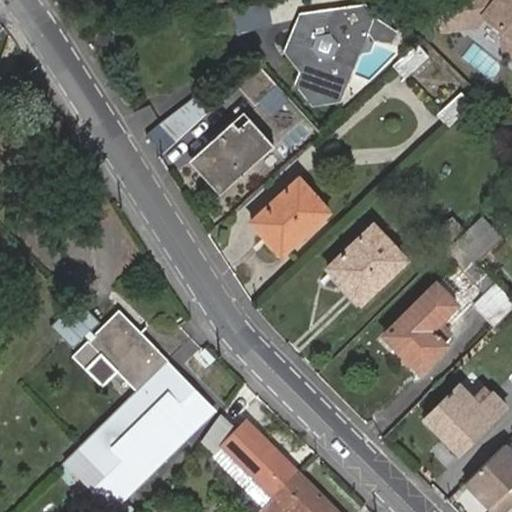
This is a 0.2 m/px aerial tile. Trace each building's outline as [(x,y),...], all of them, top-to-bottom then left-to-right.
[(511,0),(458,0),(443,1),(446,37),(481,34),(490,22),(511,43),(511,0)] [(353,31),(368,33),(375,19),(366,8),(314,14),(309,27),(294,30),(286,49),(301,70),(295,83),(303,94),(316,92),(323,102),(338,100),(344,87),(335,78),(340,66),(353,66),(360,52),(347,43),(353,31)] [(360,52),(368,33),(353,31),(347,43),(360,52)] [(416,43),(392,65),(405,80),(429,57),(416,43)] [(335,78),(344,87),(353,66),(340,66),(335,78)] [(252,108),(274,89),(257,69),(235,88),(252,108)] [(439,115),(449,127),(472,105),(461,93),(439,115)] [(155,127),(168,148),(208,112),(194,98),(155,127)] [(511,107),(507,105),(501,117),(511,128),(511,107)] [(242,117),(201,153),(230,186),(271,149),(242,117)] [(230,186),(201,153),(191,162),(220,195),(230,186)] [(286,251),(328,213),(299,180),(250,223),(267,242),(273,236),(286,251)] [(479,221),(455,244),(475,264),(499,241),(479,221)] [(406,259),(373,226),(328,269),(341,282),(345,280),(364,300),(406,259)] [(273,236),(267,242),(279,257),(286,251),(273,236)] [(452,241),(441,252),(455,266),(474,286),(484,295),(471,306),(472,307),(491,326),(511,306),(511,300),(475,264),(455,244),(452,241)] [(455,266),(447,275),(466,294),(448,311),(458,321),(472,307),(471,306),(484,295),(474,286),(455,266)] [(441,343),(449,335),(460,324),(458,321),(448,311),(466,294),(447,275),(429,292),(383,336),(418,372),(445,347),(441,343)] [(345,280),(341,282),(336,287),(357,307),(364,300),(345,280)] [(103,355),(137,389),(139,392),(168,361),(120,312),(75,356),(88,370),(103,355)] [(453,339),(449,335),(441,343),(445,347),(453,339)] [(457,387),(424,420),(458,455),(507,407),(493,393),(477,408),(457,387)] [(221,415),(201,443),(215,455),(221,447),(273,497),(297,473),(246,422),(238,431),(221,415)] [(110,416),(82,445),(117,482),(109,491),(122,504),(159,466),(110,416)] [(506,511),(511,506),(511,456),(502,447),(463,485),(488,511),(506,511)] [(335,511),(297,473),(273,497),(287,511),(335,511)]
